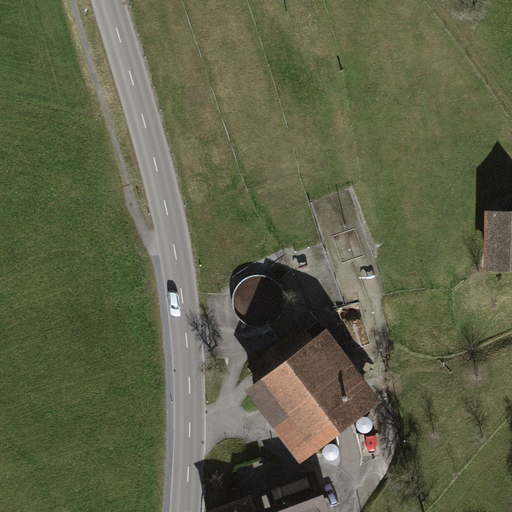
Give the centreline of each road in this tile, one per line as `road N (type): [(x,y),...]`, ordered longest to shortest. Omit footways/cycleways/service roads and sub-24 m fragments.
road 1 (secondary): [(108,0),(181,283),(190,423),(185,511)]
road 2 (unknown): [(181,283),(137,222),(72,0)]
